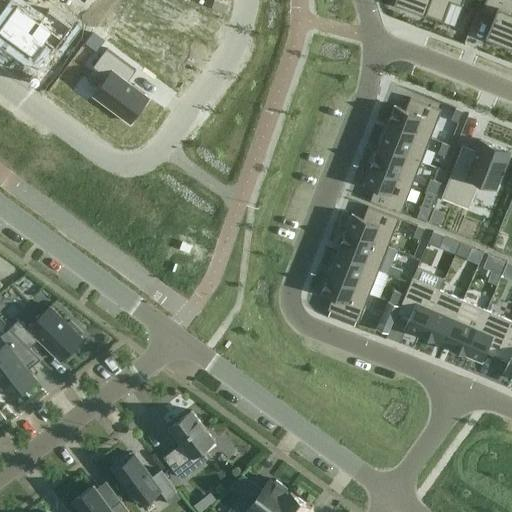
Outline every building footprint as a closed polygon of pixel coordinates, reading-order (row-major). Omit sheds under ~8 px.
[(166,16),(140,49),(168,71),(198,33),(191,28),(204,12),(169,0),(160,12),(166,16)] [(395,0),(394,3),(410,9),(409,10),(421,15),(422,13),(443,21),(450,2),(462,6),(463,0),(395,0)] [(511,0),(485,0),(481,10),(494,15),(486,37),(506,45),(511,31),(511,0)] [(15,8),(0,28),(0,35),(36,63),(50,45),(61,54),(76,33),(54,18),(45,29),(15,8)] [(94,37),(87,48),(97,55),(105,44),(94,37)] [(107,47),(93,66),(107,76),(93,95),(130,122),(149,96),(128,80),(136,69),(107,47)] [(394,106),(388,120),(389,121),(388,121),(430,137),(441,109),(410,97),(405,109),(395,105),(394,106)] [(458,118),(453,129),(460,132),(465,121),(458,118)] [(388,121),(379,144),(421,161),(430,137),(388,121)] [(463,145),(442,197),(468,207),(478,182),(495,188),(509,151),(481,140),(477,151),(463,145)] [(375,153),(370,167),(370,168),(412,184),(421,161),(379,144),(376,153),(375,153)] [(445,152),(440,163),(447,166),(451,155),(445,152)] [(370,168),(364,184),(375,188),(370,200),(401,212),(412,184),(370,168)] [(430,178),(425,189),(427,190),(436,194),(437,194),(441,183),(430,178)] [(422,205),(418,214),(427,218),(431,208),(422,205)] [(352,214),(346,229),(388,246),(399,218),(368,206),(363,218),(352,214)] [(434,209),(429,220),(440,224),(444,213),(434,209)] [(417,225),(413,236),(420,239),(425,228),(417,225)] [(340,244),(337,253),(379,269),(388,246),(346,229),(346,230),(340,244)] [(448,241),(445,248),(457,252),(460,246),(448,241)] [(460,246),(457,252),(468,257),(471,250),(460,246)] [(337,253),(328,276),(370,293),(379,269),(337,253)] [(489,254),(484,266),(501,274),(507,261),(489,254)] [(511,263),(507,261),(501,274),(511,278),(511,263)] [(391,265),(388,273),(399,277),(402,270),(391,265)] [(322,291),(322,293),(332,297),(328,309),(359,321),(370,293),(328,276),(328,277),(327,277),(322,291)] [(400,305),(397,312),(409,317),(404,328),(420,335),(440,289),(412,277),(403,297),(400,305)] [(440,289),(420,335),(434,341),(435,341),(443,345),(463,299),(440,289)] [(392,293),(389,300),(400,304),(400,305),(403,297),(392,293)] [(463,299),(443,345),(452,348),(451,349),(466,355),(466,354),(466,355),(486,309),(463,299)] [(388,300),(385,309),(396,313),(400,304),(389,300),(388,300)] [(19,318),(10,327),(30,347),(39,338),(60,360),(82,337),(80,335),(82,332),(71,320),(68,323),(51,306),(29,328),(19,318)] [(511,320),(486,309),(466,355),(482,361),(487,351),(498,356),(511,325),(511,324),(511,320)] [(331,311),(329,318),(357,326),(359,321),(331,311)] [(511,325),(498,356),(509,360),(504,371),(511,374),(511,325)] [(7,343),(0,347),(0,382),(11,397),(35,378),(28,369),(42,359),(30,347),(10,327),(1,335),(7,343)] [(153,441),(170,429),(156,407),(138,419),(153,441)] [(204,448),(214,440),(192,410),(169,427),(182,443),(165,456),(181,477),(210,455),(204,448)] [(113,470),(140,505),(160,490),(166,498),(176,489),(161,469),(151,477),(134,454),(132,455),(130,452),(119,460),(122,463),(113,470)] [(275,511),(290,494),(289,493),(285,490),(287,488),(276,479),(274,482),(270,478),(259,493),(248,486),(252,481),(243,475),(231,487),(241,494),(229,510),(232,511),(275,511)] [(129,511),(120,500),(110,507),(94,484),(73,500),(81,511),(129,511)] [(176,489),(166,498),(170,504),(181,496),(176,489)] [(290,494),(275,511),(307,511),(311,507),(290,492),(289,493),(290,494)] [(194,505),(199,511),(201,511),(209,506),(203,498),(194,505)]
